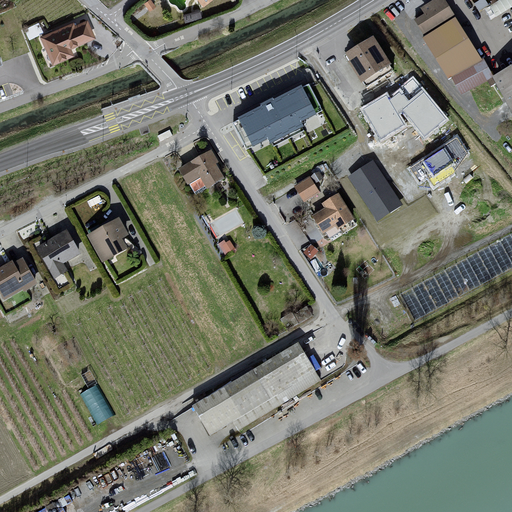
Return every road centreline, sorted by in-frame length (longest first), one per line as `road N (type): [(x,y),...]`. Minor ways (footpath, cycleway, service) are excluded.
road 1 (residential): [(0,500),(333,312)]
road 2 (residential): [(207,125),(0,232)]
road 3 (residential): [(333,312),(207,125)]
road 4 (secondary): [(188,93),(373,0)]
road 5 (secondary): [(0,159),(181,96)]
road 6 (residential): [(137,46),(109,67),(0,109)]
road 7 (residential): [(267,0),(145,53)]
